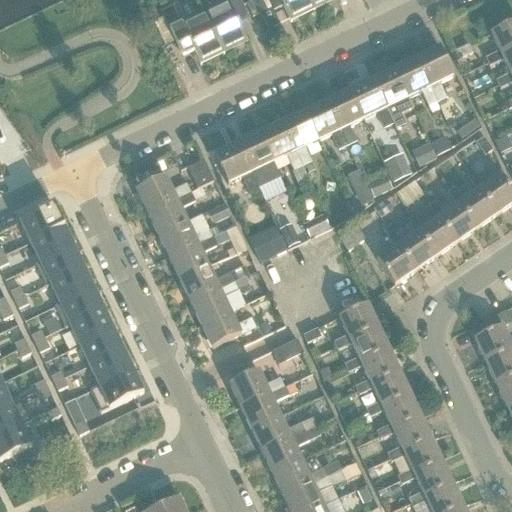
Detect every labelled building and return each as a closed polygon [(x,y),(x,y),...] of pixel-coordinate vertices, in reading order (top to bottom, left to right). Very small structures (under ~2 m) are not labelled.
[(239,0),(225,0),(227,4),(205,14),(224,55),(248,43),(238,24),(249,19),(239,0)] [(264,0),(257,0),(255,1),(261,14),(269,10),(264,0)] [(266,0),(271,9),(282,4),(291,23),(314,12),(308,0),(266,0)] [(308,0),(314,12),(338,0),(337,0),(308,0)] [(255,1),(247,5),(253,18),(261,14),(255,1)] [(174,7),(162,13),(164,18),(176,42),(181,53),(191,47),(200,66),(224,55),(205,14),(183,25),(174,7)] [(164,18),(154,23),(166,46),(176,42),(164,18)] [(511,53),(511,25),(490,36),(499,53),(501,59),(511,53)] [(454,49),(457,57),(472,51),(468,42),(454,49)] [(440,49),(417,60),(438,103),(447,99),(440,86),(454,79),(440,49)] [(485,59),(486,61),(489,68),(503,61),(509,75),(511,81),(511,80),(511,53),(501,59),(499,53),(485,59)] [(429,108),(438,103),(417,60),(394,71),(409,101),(422,95),(429,108)] [(381,101),(393,125),(396,131),(406,126),(401,116),(413,110),(409,101),(408,99),(394,71),(392,72),(372,82),(381,101)] [(511,80),(511,81),(509,75),(496,82),(500,90),(511,84),(511,80)] [(349,93),(364,122),(377,116),(384,129),(393,125),(372,82),(349,93)] [(349,93),(333,100),(327,103),(348,147),(357,142),(350,129),(364,122),(349,93)] [(327,103),(304,114),(318,143),(332,137),(339,151),(348,147),(327,103)] [(304,114),(302,115),(282,125),(303,168),(311,164),(305,150),(318,143),(304,114)] [(287,159),(294,172),(303,168),(282,125),(259,136),(274,165),(287,159)] [(465,129),(457,134),(462,141),(469,135),(465,129)] [(484,154),(492,148),(482,135),(475,141),(484,154)] [(259,136),(245,142),(237,146),(258,189),(267,185),(260,171),(274,165),(259,136)] [(228,186),(242,179),(249,193),(258,189),(237,146),(214,157),(228,186)] [(430,151),(419,157),(424,167),(435,161),(430,151)] [(411,176),(402,156),(383,164),(393,185),(411,176)] [(187,169),(198,190),(201,189),(214,183),(204,162),(187,169)] [(459,204),(477,231),(497,217),(479,190),(484,187),(476,175),(468,180),(477,192),(464,201),(459,204)] [(497,217),(511,206),(511,193),(500,176),(484,187),(479,190),(497,217)] [(166,178),(136,192),(147,215),(191,194),(187,184),(173,191),(166,178)] [(392,191),(385,178),(367,186),(373,200),(392,191)] [(198,190),(191,194),(195,203),(205,198),(201,189),(198,190)] [(438,218),(457,245),(477,231),(459,204),(464,201),(455,189),(448,194),(456,206),(443,215),(438,218)] [(367,190),(356,196),(362,208),(373,203),(367,190)] [(147,215),(148,217),(158,237),(188,223),(181,209),(195,203),(191,194),(147,215)] [(385,202),(374,209),(381,219),(392,211),(385,202)] [(443,215),(435,203),(415,217),(423,229),(418,232),(436,259),(457,245),(438,218),(443,215)] [(225,205),(209,213),(214,225),(231,217),(225,205)] [(54,208),(20,224),(30,246),(65,230),(54,208)] [(188,223),(158,237),(169,260),(212,238),(202,216),(188,223)] [(330,230),(323,217),(308,224),(315,238),(330,230)] [(397,246),(416,273),(436,259),(418,232),(423,229),(415,217),(407,222),(415,234),(403,243),(397,246)] [(261,264),(287,252),(275,228),(250,241),(261,264)] [(354,228),(339,239),(347,251),(363,241),(354,228)] [(65,230),(30,246),(40,265),(35,268),(36,269),(75,250),(65,230)] [(376,261),(395,287),(416,273),(397,246),(403,243),(394,231),(387,236),(395,248),(376,261)] [(226,232),(212,238),(217,247),(230,241),(226,232)] [(169,260),(174,270),(180,282),(209,268),(203,254),(217,247),(212,238),(169,260)] [(75,250),(36,269),(46,289),(84,271),(75,250)] [(6,258),(0,260),(0,269),(9,266),(6,258)] [(209,268),(180,282),(191,305),(234,284),(230,276),(229,274),(216,281),(209,268)] [(244,269),(230,276),(234,284),(246,278),(248,277),(244,269)] [(84,271),(46,289),(56,310),(94,292),(84,271)] [(246,278),(234,284),(234,285),(238,293),(250,287),(246,278)] [(191,305),(195,315),(201,327),(231,313),(224,299),(238,293),(234,285),(234,284),(191,305)] [(18,290),(10,294),(15,304),(22,301),(18,290)] [(94,292),(56,310),(65,331),(104,312),(94,292)] [(22,301),(15,304),(19,312),(29,307),(25,299),(22,301)] [(5,300),(0,302),(0,311),(1,311),(8,307),(5,300)] [(379,329),(368,306),(339,320),(347,337),(350,343),(379,329)] [(8,307),(1,311),(6,321),(13,318),(8,307)] [(104,312),(65,331),(66,331),(70,329),(80,349),(114,333),(104,312)] [(231,313),(201,327),(212,351),(242,336),(242,335),(256,328),(252,320),(237,326),(231,313)] [(266,324),(260,327),(264,336),(270,333),(266,324)] [(474,342),(485,365),(511,352),(511,346),(503,328),(474,342)] [(353,350),(358,360),(361,365),(390,351),(379,329),(350,343),(347,337),(334,344),(338,352),(351,346),(353,350)] [(304,337),(308,345),(321,338),(317,331),(304,337)] [(41,333),(31,338),(35,345),(42,342),(45,340),(41,333)] [(114,333),(80,349),(90,370),(124,353),(114,333)] [(25,341),(14,346),(18,353),(28,348),(25,341)] [(42,342),(35,345),(40,356),(47,352),(42,342)] [(298,342),(273,354),(279,366),(304,354),(298,342)] [(28,348),(18,353),(21,361),(32,356),(28,348)] [(348,374),(349,374),(362,368),(369,382),(371,388),(400,374),(390,351),(361,365),(358,360),(344,366),(348,374)] [(511,352),(485,365),(496,387),(511,379),(511,352)] [(124,353),(90,370),(99,389),(90,393),(91,394),(134,374),(124,353)] [(328,369),(319,373),(323,381),(332,377),(328,369)] [(259,372),(230,387),(241,410),(284,388),(280,379),(266,386),(259,372)] [(61,374),(51,379),(54,386),(65,381),(61,374)] [(134,374),(91,394),(101,415),(144,395),(134,374)] [(376,397),(379,404),(382,410),(411,396),(400,374),(371,388),(369,382),(355,388),(359,397),(373,390),(376,397)] [(501,398),(506,410),(511,406),(511,379),(496,387),(501,398)] [(65,381),(54,386),(58,394),(68,389),(65,381)] [(44,382),(34,387),(37,395),(48,390),(44,382)] [(294,385),(285,389),(289,397),(298,393),(294,385)] [(3,386),(0,387),(0,412),(21,402),(21,401),(12,405),(3,386)] [(241,410),(249,426),(251,432),(281,417),(275,404),(289,397),(285,389),(284,388),(241,410)] [(48,390),(37,395),(41,402),(51,397),(48,390)] [(383,413),(389,425),(390,427),(393,432),(422,419),(411,396),(382,410),(379,404),(366,411),(370,419),(383,413)] [(21,402),(0,412),(0,437),(31,423),(21,402)] [(74,402),(64,407),(68,415),(78,410),(74,402)] [(58,410),(47,415),(51,423),(61,418),(58,410)] [(281,417),(251,432),(262,455),(315,429),(311,420),(288,431),(281,417)] [(380,442),(390,437),(394,435),(401,449),(403,455),(432,441),(422,419),(393,432),(390,427),(376,433),(380,442)] [(31,423),(0,437),(0,463),(32,448),(23,428),(31,423)] [(262,455),(273,477),(303,462),(296,449),(319,438),(315,429),(262,455)] [(387,456),(390,462),(391,464),(405,458),(411,472),(414,477),(443,463),(432,441),(403,455),(401,449),(387,456)] [(303,462),(273,477),(284,500),(328,478),(339,472),(341,471),(337,462),(309,476),(303,462)] [(415,480),(422,494),(424,500),(453,486),(443,463),(414,477),(411,472),(398,478),(402,486),(415,480)] [(328,478),(284,500),(289,511),(315,511),(324,507),(339,501),(332,487),(344,482),(339,472),(328,478)] [(408,500),(411,507),(412,509),(426,502),(430,511),(456,511),(464,508),(453,486),(424,500),(422,494),(408,500)] [(185,511),(180,500),(155,511),(185,511)]
